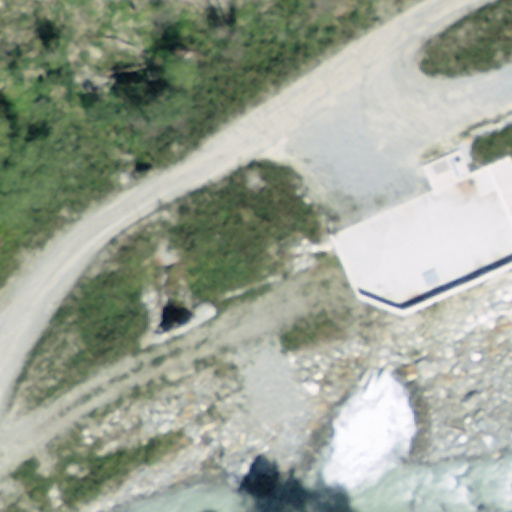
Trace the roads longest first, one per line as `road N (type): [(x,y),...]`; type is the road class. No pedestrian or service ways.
road 1 (track): [(0,430),(80,303),(222,163),(472,0)]
road 2 (track): [(329,92),(363,154),(511,96)]
